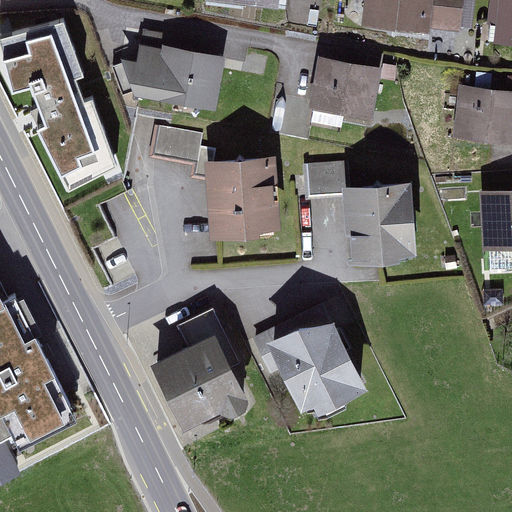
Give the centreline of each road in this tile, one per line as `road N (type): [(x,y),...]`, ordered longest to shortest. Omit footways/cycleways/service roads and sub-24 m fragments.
road 1 (residential): [(84,327),(183,286),(338,271)]
road 2 (residential): [(90,0),(108,19),(313,55)]
road 3 (secondary): [(171,511),(84,327)]
road 4 (secondary): [(84,327),(0,160)]
